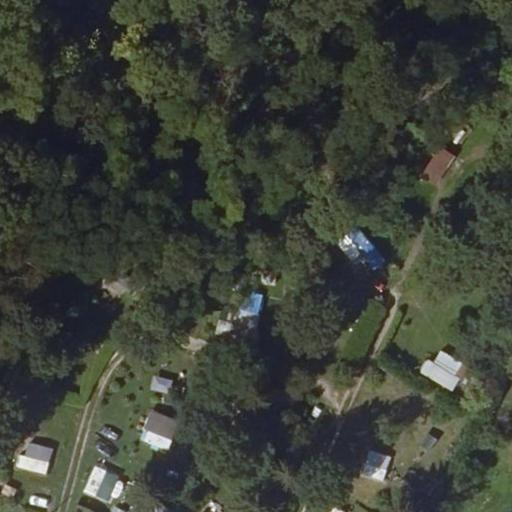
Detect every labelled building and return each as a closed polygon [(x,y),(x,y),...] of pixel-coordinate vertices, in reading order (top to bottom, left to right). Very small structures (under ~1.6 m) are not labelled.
[(437,203),(465,164),(441,147),(413,186),(437,203)] [(235,323),(217,322),(216,336),(253,337),(254,313),(235,312),(235,323)] [(422,372),(452,392),(468,368),(438,348),(422,372)] [(150,391),(170,395),(173,380),(153,376),(150,391)] [(170,450),(179,418),(148,411),(140,442),(170,450)] [(19,468),(46,475),(53,449),(26,442),(19,468)] [(362,476),(385,481),(392,455),(368,450),(362,476)] [(94,466),(83,493),(108,503),(119,476),(94,466)] [(501,511),(511,507),(511,495),(497,501),(501,511)]
